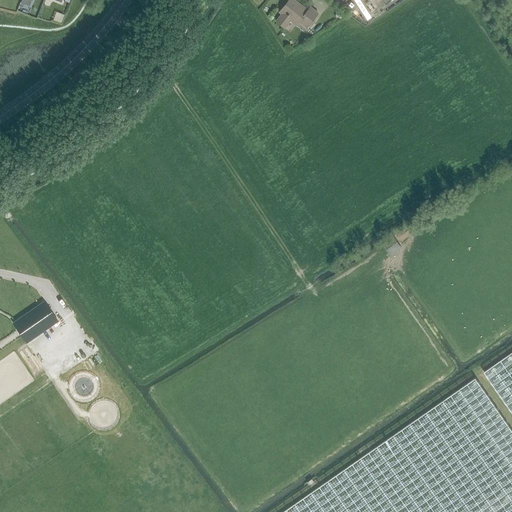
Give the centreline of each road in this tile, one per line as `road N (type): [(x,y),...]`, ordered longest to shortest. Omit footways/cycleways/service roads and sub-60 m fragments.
road 1 (track): [(115,11),(160,65),(315,298),(346,292),(511,194)]
road 2 (secondary): [(0,115),(66,64),(123,0)]
